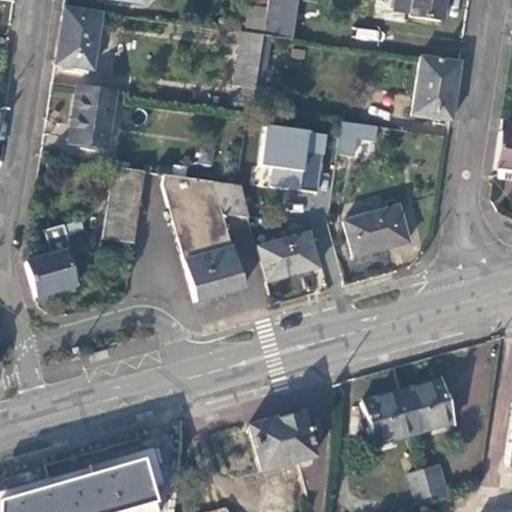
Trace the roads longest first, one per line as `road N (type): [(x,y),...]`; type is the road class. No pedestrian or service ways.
road 1 (secondary): [(444,297),(271,344),(30,431)]
road 2 (residential): [(42,0),(5,240),(30,431)]
road 3 (residential): [(444,297),(490,0)]
